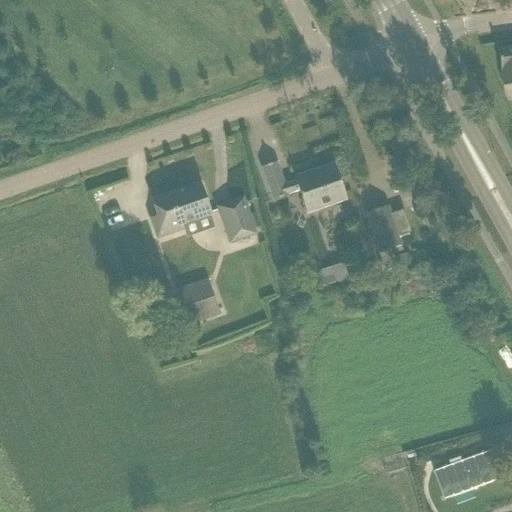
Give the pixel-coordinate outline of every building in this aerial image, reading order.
[(511,85),(511,47),(498,50),(503,87),(511,85)] [(298,191),(306,213),(346,199),(334,165),(294,178),(295,182),(284,186),(276,163),(261,168),(273,201),(287,196),(287,195),(298,191)] [(150,219),(157,239),(184,230),(182,225),(211,214),(201,185),(153,202),(158,216),(150,219)] [(218,208),(230,243),(255,234),(243,199),(218,208)] [(366,214),(379,253),(400,246),(387,207),(366,214)] [(462,271),(453,274),(455,283),(465,280),(462,271)] [(170,295),(181,327),(220,314),(208,282),(170,295)]
